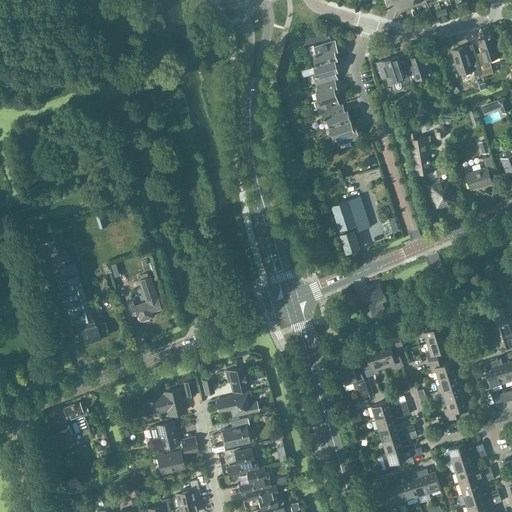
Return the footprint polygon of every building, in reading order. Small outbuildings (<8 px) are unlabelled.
[(482,73),(483,76),(494,73),(490,60),(500,56),(493,34),(478,39),(482,52),(477,54),(476,54),(482,73)] [(314,54),(317,65),(335,60),(338,59),(336,52),(339,51),(335,40),(315,47),(314,45),(308,47),(311,55),(314,54)] [(477,54),(474,44),(473,45),(473,44),(452,50),(460,74),(474,70),(476,75),(482,73),(476,54),(477,54)] [(407,66),(412,80),(432,74),(426,52),(412,56),(414,64),(407,66)] [(402,88),(403,87),(403,85),(412,82),(412,80),(407,66),(402,68),(398,56),(377,62),(382,79),(388,77),(390,83),(394,81),(395,87),(396,88),(398,89),(400,89),(402,88)] [(317,85),(335,79),(335,80),(338,79),(336,72),(339,71),(335,60),(317,65),(315,66),(317,73),(314,74),(317,85)] [(340,105),(337,94),(340,93),(335,80),(335,79),(317,85),(319,92),(317,93),(319,99),(316,100),(320,112),(322,111),(322,110),(340,105)] [(450,87),(444,89),(447,98),(453,96),(450,87)] [(490,102),(493,109),(501,106),(501,107),(503,112),(511,109),(505,96),(490,102)] [(331,127),(352,121),(348,110),(345,111),(343,104),(340,105),(322,110),(322,111),(326,122),(329,121),(331,127)] [(352,121),(331,127),(334,138),(337,137),(339,144),(360,138),(356,126),(354,127),(352,121)] [(425,137),(411,139),(417,173),(431,171),(425,137)] [(487,140),(480,142),(483,153),(490,151),(487,140)] [(511,153),(502,158),(511,183),(511,153)] [(496,171),(491,155),(484,158),(487,167),(467,173),(472,188),(493,182),(490,173),(496,171)] [(435,209),(458,202),(451,181),(445,182),(444,180),(428,185),(435,209)] [(351,199),(332,204),(348,252),(360,248),(355,232),(371,227),(361,195),(351,199)] [(398,224),(392,226),(394,232),(400,230),(398,224)] [(42,231),(45,243),(54,240),(51,229),(42,231)] [(75,263),(60,268),(64,280),(79,275),(75,263)] [(64,280),(57,282),(61,293),(71,324),(82,321),(85,329),(81,330),(85,342),(88,342),(88,343),(93,341),(93,340),(101,337),(110,334),(106,322),(97,325),(96,325),(79,275),(64,280)] [(139,279),(144,296),(146,302),(134,305),(132,299),(126,301),(130,312),(136,310),(138,316),(140,321),(152,317),(151,311),(161,308),(158,298),(150,276),(139,279)] [(368,289),(374,304),(369,306),(372,313),(377,311),(385,307),(383,303),(387,301),(385,294),(384,293),(382,286),(380,284),(368,289)] [(369,306),(363,308),(368,320),(374,318),(373,316),(386,311),(385,307),(377,311),(372,313),(369,306)] [(493,318),(505,314),(503,308),(491,311),(493,318)] [(493,318),(495,323),(499,336),(511,331),(511,317),(507,320),(505,314),(493,318)] [(428,342),(444,337),(440,325),(420,332),(421,337),(426,336),(428,342)] [(511,331),(499,336),(502,347),(511,343),(511,331)] [(395,338),(399,351),(400,351),(406,350),(401,336),(395,338)] [(429,362),(441,358),(439,352),(448,349),(444,337),(428,342),(430,349),(426,350),(429,362)] [(379,348),(385,366),(391,364),(393,368),(404,365),(400,351),(394,353),(391,345),(379,348)] [(379,348),(367,352),(370,360),(364,362),(366,367),(368,376),(380,372),(378,368),(385,366),(379,348)] [(439,378),(456,373),(452,360),(443,363),(441,358),(429,362),(433,372),(437,371),(439,378)] [(496,360),(503,381),(511,378),(511,368),(510,361),(503,363),(501,358),(496,360)] [(503,381),(496,360),(491,361),(493,367),(486,369),(492,385),(503,381)] [(367,377),(368,376),(366,367),(364,368),(356,370),(353,362),(341,366),(346,383),(353,381),(355,386),(357,385),(361,396),(370,394),(364,377),(367,377)] [(249,387),(245,367),(226,371),(228,382),(231,381),(233,390),(249,387)] [(456,373),(439,378),(441,384),(437,385),(438,391),(459,384),(456,373)] [(207,393),(213,391),(210,378),(204,380),(207,393)] [(187,394),(194,393),(192,380),(185,382),(187,394)] [(463,395),(459,384),(438,391),(440,395),(445,394),(447,401),(463,395)] [(185,410),(180,388),(164,392),(164,394),(155,397),(158,411),(168,409),(169,414),(185,410)] [(233,416),(258,410),(257,401),(249,403),(247,393),(217,400),(219,411),(232,409),(233,416)] [(463,395),(447,401),(449,407),(444,408),(448,420),(460,416),(458,410),(467,407),(463,395)] [(376,417),(409,407),(407,401),(396,404),(396,406),(391,407),(389,400),(372,405),(376,417)] [(86,405),(82,407),(80,402),(64,408),(69,424),(68,424),(69,427),(71,434),(80,431),(81,432),(90,428),(85,415),(89,413),(86,405)] [(376,417),(380,429),(396,424),(394,417),(399,415),(400,417),(411,413),(409,407),(376,417)] [(356,411),(350,413),(354,424),(359,422),(356,411)] [(124,417),(117,419),(120,427),(126,425),(124,417)] [(224,445),(227,444),(227,446),(249,441),(246,426),(249,425),(248,417),(239,419),(231,421),(233,428),(224,430),(224,431),(221,432),(224,445)] [(153,449),(177,443),(178,447),(183,446),(196,443),(194,437),(182,440),(182,441),(178,442),(173,421),(157,425),(160,436),(157,437),(156,438),(154,438),(151,439),(148,442),(149,447),(153,449)] [(380,429),(384,440),(416,430),(414,423),(403,427),(403,428),(398,430),(396,424),(380,429)] [(75,442),(71,434),(69,427),(60,431),(66,446),(75,442)] [(387,452),(403,447),(401,440),(407,438),(407,439),(418,436),(416,430),(384,440),(387,452)] [(486,449),(484,443),(473,446),(473,447),(468,449),(466,442),(449,447),(453,460),(486,449)] [(196,443),(183,446),(185,452),(197,449),(196,443)] [(403,447),(387,452),(382,453),(387,468),(399,464),(399,461),(424,453),(421,446),(410,450),(411,451),(405,453),(403,447)] [(259,468),(259,467),(257,460),(254,460),(252,448),(234,452),(237,464),(227,467),(228,475),(247,470),(259,468)] [(457,471),(473,466),(471,459),(476,457),(477,459),(488,455),(486,449),(453,460),(457,471)] [(158,456),(162,472),(184,467),(180,451),(158,456)] [(461,482),(493,472),(491,465),(480,469),(480,470),(475,472),(473,466),(457,471),(461,482)] [(241,493),(246,492),(271,486),(270,478),(267,479),(264,466),(259,467),(259,468),(247,470),(250,483),(239,485),(241,493)] [(429,473),(427,468),(422,469),(429,491),(441,487),(436,471),(429,473)] [(418,495),(429,491),(422,469),(418,471),(419,476),(413,479),(418,495)] [(493,472),(461,482),(464,494),(480,489),(478,482),(483,480),(484,481),(495,478),(493,472)] [(406,499),(418,495),(413,479),(406,481),(405,475),(400,477),(406,499)] [(395,502),(406,499),(400,477),(395,478),(396,484),(390,486),(395,502)] [(194,496),(201,494),(197,479),(190,481),(192,490),(177,493),(181,511),(195,511),(198,511),(194,496)] [(395,502),(390,486),(383,488),(381,482),(376,484),(383,506),(395,502)] [(278,506),(275,494),(278,493),(276,485),(271,486),(246,492),(248,500),(259,497),(262,510),(278,506)] [(464,494),(468,505),(500,495),(498,489),(487,492),(488,493),(482,495),(480,489),(464,494)] [(502,501),(500,495),(468,505),(470,511),(486,511),(488,511),(485,505),(491,503),(491,504),(502,501)] [(141,511),(138,498),(131,500),(134,510),(123,511),(141,511)] [(164,511),(171,510),(168,498),(161,499),(162,506),(147,509),(147,511),(164,511)]
